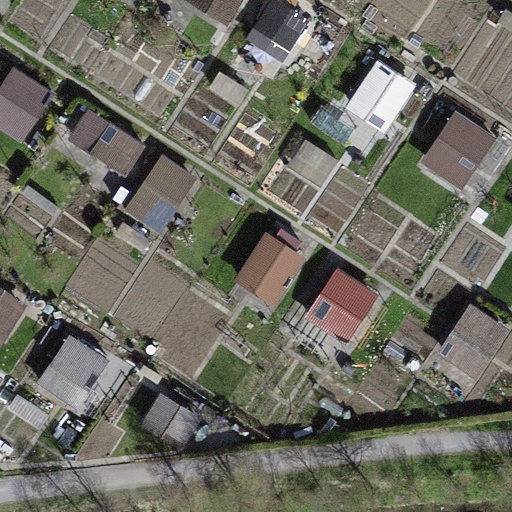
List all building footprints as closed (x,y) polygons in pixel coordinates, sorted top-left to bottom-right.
[(192,0),(190,7),(235,23),(243,0),(192,0)] [(0,128),(28,140),(51,83),(7,65),(0,82),(0,128)] [(469,189),(499,134),(452,109),(422,164),(469,189)] [(126,207),(161,232),(201,176),(166,151),(126,207)] [(234,278),(272,307),(311,256),(273,227),(234,278)] [(337,266),(293,333),(338,362),(381,295),(337,266)] [(0,346),(30,306),(0,283),(0,346)] [(440,353),(481,378),(511,326),(511,325),(471,301),(440,353)] [(81,409),(113,357),(68,331),(37,382),(81,409)]
